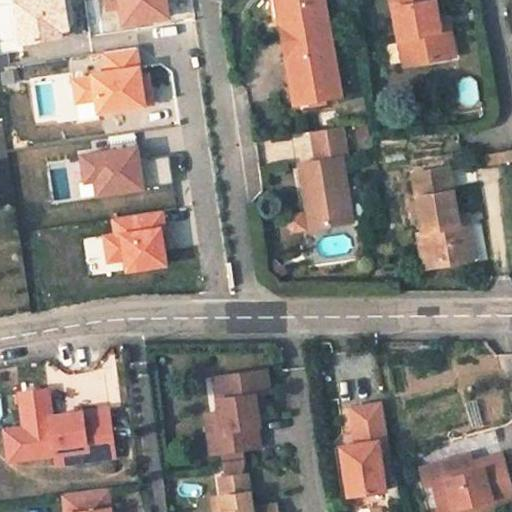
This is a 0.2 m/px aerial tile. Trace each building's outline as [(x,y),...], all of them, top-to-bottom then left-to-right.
[(292,23),(288,0),(278,0),(282,25),(292,23)] [(343,93),(326,0),(288,0),(292,23),(282,25),(288,55),(293,53),(298,82),(302,101),(343,93)] [(440,20),(436,0),(395,0),(402,39),(411,38),(415,64),(457,56),(452,30),(442,31),(440,20)] [(442,31),(452,30),(450,18),(440,20),(442,31)] [(415,64),(411,38),(402,39),(406,66),(415,64)] [(298,82),(293,53),(288,55),(283,55),(288,84),(298,82)] [(353,222),(342,159),(348,158),(343,128),(312,134),(316,163),(299,165),(307,213),(291,216),(287,222),(288,228),(294,232),(353,222)] [(485,166),(511,161),(511,150),(484,156),(485,166)] [(457,215),(448,167),(414,173),(424,231),(418,232),(424,268),(473,260),(467,223),(458,224),(457,215)] [(458,224),(467,223),(464,213),(457,215),(458,224)] [(268,392),(264,369),(213,376),(219,411),(221,429),(217,430),(221,452),(223,451),(224,463),(243,460),(242,449),(259,446),(255,425),(258,425),(257,421),(256,413),(253,394),(260,393),(268,392)] [(47,386),(19,390),(23,425),(4,429),(8,460),(57,454),(56,445),(86,441),(87,450),(114,446),(109,406),(51,414),(47,386)] [(263,412),(260,393),(253,394),(256,413),(263,412)] [(379,402),(351,407),(355,434),(366,438),(367,442),(357,444),(341,447),(348,494),(384,489),(379,453),(387,452),(379,402)] [(221,429),(219,411),(204,413),(210,453),(221,452),(217,430),(221,429)] [(355,434),(357,444),(367,442),(366,438),(355,434)] [(86,441),(56,445),(57,454),(59,464),(115,457),(114,446),(87,450),(86,441)] [(455,511),(498,511),(511,508),(511,490),(502,453),(472,461),(470,454),(442,461),(446,478),(432,482),(440,511),(441,511),(455,508),(455,511)] [(276,511),(275,504),(258,506),(259,511),(251,511),(251,507),(246,473),(241,474),(243,460),(224,463),(226,476),(219,477),(222,494),(224,511),(219,511),(276,511)] [(442,461),(421,467),(426,483),(432,482),(446,478),(442,461)] [(109,511),(106,488),(61,494),(63,511),(109,511)] [(212,511),(219,511),(224,511),(222,494),(210,495),(212,511)]
